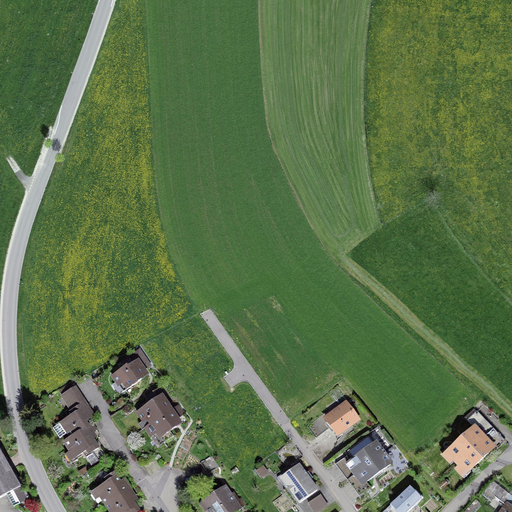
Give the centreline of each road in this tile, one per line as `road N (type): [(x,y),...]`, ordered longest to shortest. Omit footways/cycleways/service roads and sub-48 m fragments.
road 1 (secondary): [(59,511),(18,413),(9,302),(25,224),(106,0)]
road 2 (residential): [(163,511),(92,397)]
